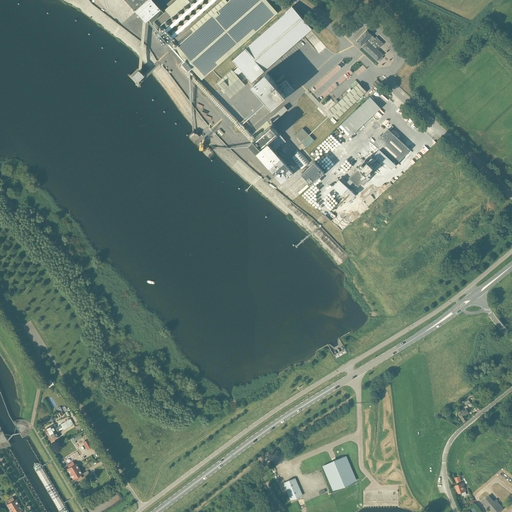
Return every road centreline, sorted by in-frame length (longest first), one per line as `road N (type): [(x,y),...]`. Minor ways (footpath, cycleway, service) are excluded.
road 1 (primary): [(156,511),(259,434),(474,295)]
road 2 (unclassified): [(138,511),(330,375)]
road 3 (unclassified): [(467,288),(330,375)]
road 4 (unclassified): [(511,194),(393,86)]
road 5 (tertiary): [(456,511),(445,482),(447,447),(511,388)]
